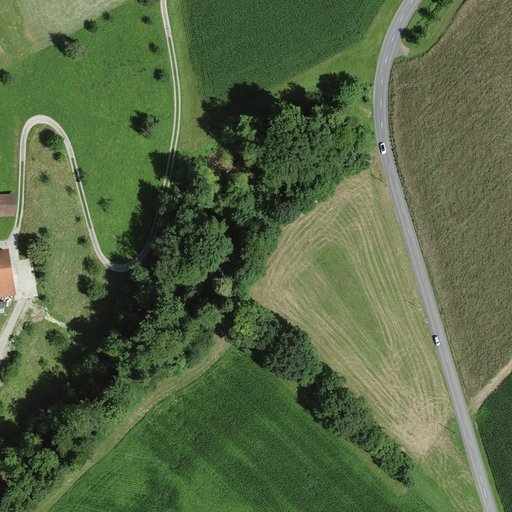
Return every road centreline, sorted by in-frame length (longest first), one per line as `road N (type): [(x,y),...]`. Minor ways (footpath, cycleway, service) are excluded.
road 1 (track): [(14,239),(26,134),(41,120),(70,146),(103,260),(115,270),(143,258),(178,121),(166,0)]
road 2 (tertiary): [(413,0),(385,61),(385,149),(491,511)]
